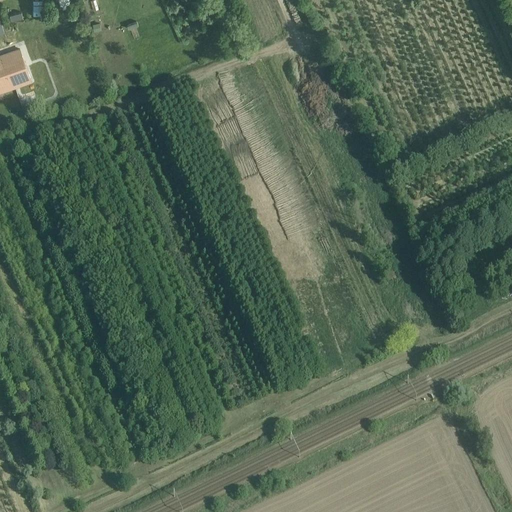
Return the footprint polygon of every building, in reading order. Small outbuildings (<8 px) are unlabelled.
[(21,12),(10,15),(12,22),(23,19),(21,12)] [(82,30),(73,31),(76,43),(84,41),(82,30)] [(11,32),(6,34),(10,45),(16,43),(11,32)] [(20,48),(0,55),(0,93),(32,82),(20,48)] [(79,57),(82,66),(92,63),(90,54),(79,57)]
